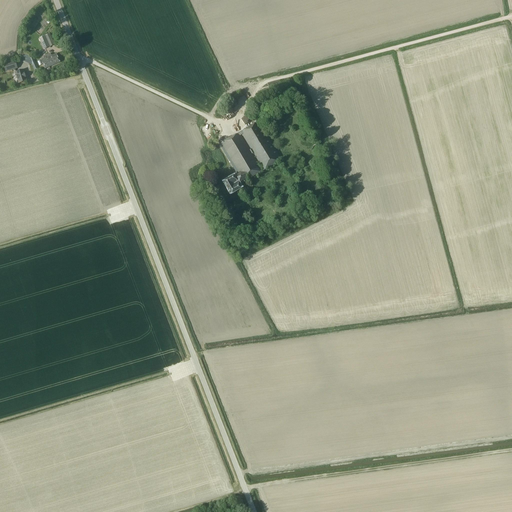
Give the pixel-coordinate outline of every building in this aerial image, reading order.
[(39,38),(44,49),(55,45),(50,33),(39,38)] [(60,62),(57,55),(56,54),(52,56),(50,53),(43,56),(44,58),(41,59),(42,62),(45,69),(60,62)] [(38,69),(33,57),(29,59),(35,71),(38,69)] [(3,65),(5,72),(18,68),(16,62),(3,65)] [(16,73),(19,83),(27,81),(25,74),(26,74),(24,70),(16,73)] [(268,84),(270,91),(282,88),(279,80),(268,84)] [(256,118),(259,122),(265,119),(262,114),(256,118)] [(281,160),(259,122),(220,145),(236,173),(235,174),(235,175),(223,182),(231,196),(243,188),(241,184),(245,182),(244,180),(248,178),(249,179),(281,160)]
